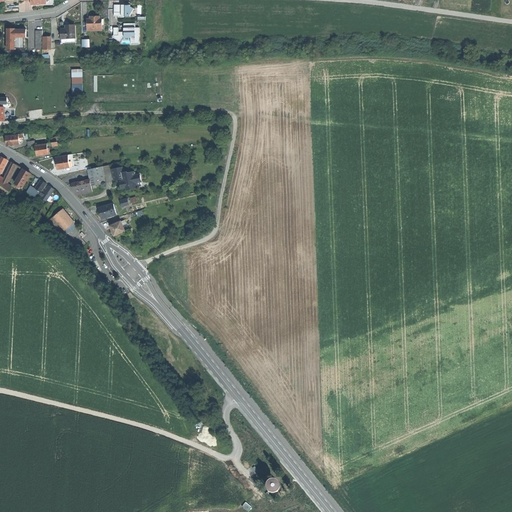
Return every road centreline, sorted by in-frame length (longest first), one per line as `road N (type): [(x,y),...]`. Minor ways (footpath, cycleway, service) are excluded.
road 1 (track): [(511,141),(227,111),(0,124)]
road 2 (tertiary): [(0,148),(61,187),(237,396)]
road 3 (unclassified): [(0,389),(139,424),(226,458),(237,449),(224,411),(237,396)]
road 4 (unknown): [(265,421),(310,363),(511,289)]
road 5 (track): [(236,114),(215,228),(134,272)]
road 6 (motorway): [(511,444),(364,511)]
road 7 (tertiary): [(237,396),(331,511)]
road 8 (motorway): [(395,511),(511,459)]
